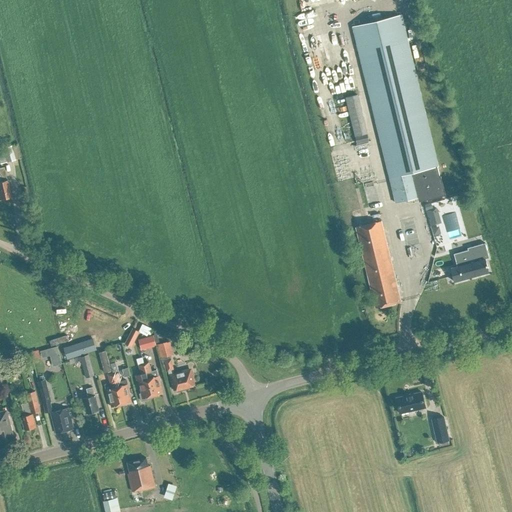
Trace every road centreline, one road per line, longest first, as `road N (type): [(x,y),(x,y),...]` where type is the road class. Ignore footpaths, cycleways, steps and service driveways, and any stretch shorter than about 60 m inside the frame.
road 1 (unclassified): [(252,395),(236,362),(215,346),(0,243)]
road 2 (tertiary): [(252,395),(511,326)]
road 3 (tertiary): [(0,465),(252,395)]
